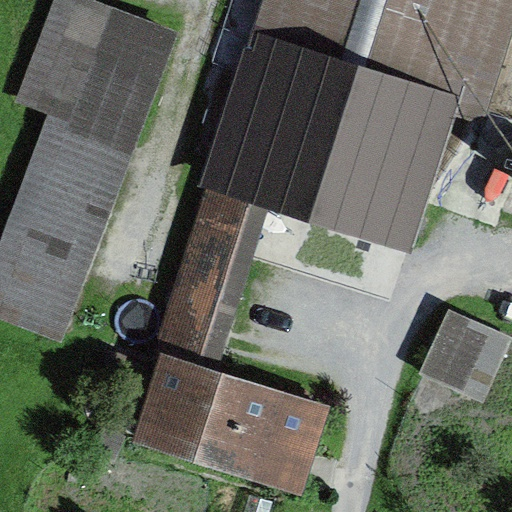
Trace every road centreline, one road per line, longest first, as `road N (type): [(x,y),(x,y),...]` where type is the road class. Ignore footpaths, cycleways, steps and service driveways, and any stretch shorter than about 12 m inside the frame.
road 1 (track): [(511,249),(470,251),(443,266),(382,347),(363,471)]
road 2 (track): [(130,273),(206,0)]
